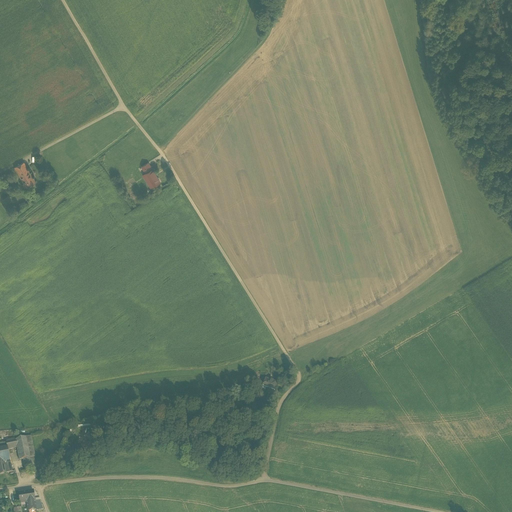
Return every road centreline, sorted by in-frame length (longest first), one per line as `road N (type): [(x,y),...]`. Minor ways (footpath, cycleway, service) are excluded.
road 1 (unclassified): [(62,0),(300,378),(279,402),(262,480)]
road 2 (unclassified): [(0,489),(143,475),(262,480)]
road 3 (unclassified): [(262,480),(438,511)]
